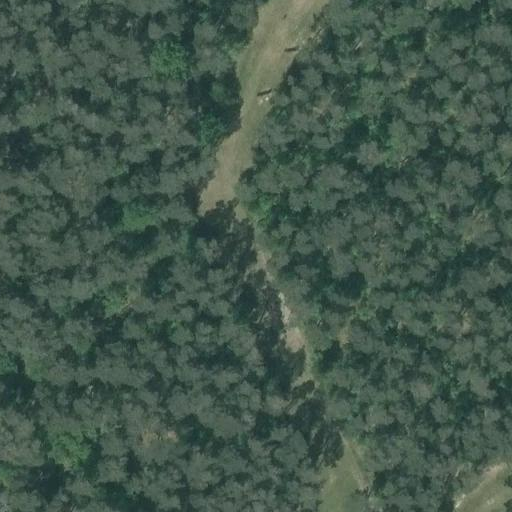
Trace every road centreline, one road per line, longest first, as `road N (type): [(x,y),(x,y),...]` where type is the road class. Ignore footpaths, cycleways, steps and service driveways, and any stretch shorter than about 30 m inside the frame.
road 1 (track): [(358,511),(139,0)]
road 2 (track): [(209,166),(0,246)]
